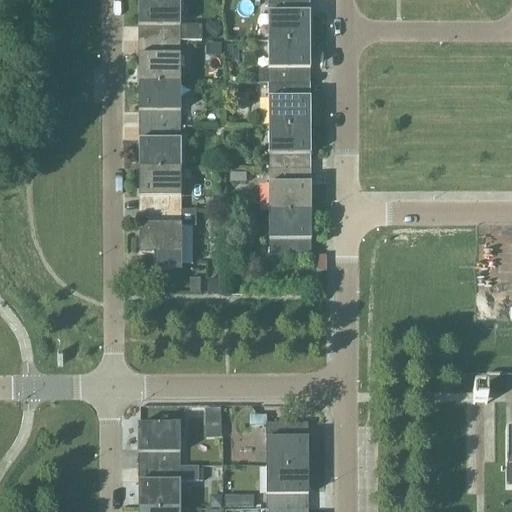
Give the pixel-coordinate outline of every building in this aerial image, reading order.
[(174,0),(140,0),(141,28),(157,28),(157,42),(179,42),(200,42),(200,27),(174,27),(174,0)] [(292,0),(266,0),(267,42),(308,42),(308,13),(293,13),(292,0)] [(141,85),(174,85),(174,57),(179,57),(179,42),(157,42),(157,56),(141,56),(141,85)] [(308,42),(267,42),(267,85),(293,85),(293,71),(309,71),(308,42)] [(157,127),(179,127),(179,112),(175,112),(174,85),(141,85),(141,113),(157,113),(157,127)] [(293,85),(267,85),(267,128),(309,128),(309,99),(293,99),(293,85)] [(142,170),(175,170),(175,142),(179,142),(179,127),(157,127),(157,141),(142,142),(142,170)] [(309,128),(267,128),(268,171),(294,170),(293,156),(309,156),(309,128)] [(175,170),(142,170),(142,199),(158,199),(158,213),(180,213),(180,198),(175,198),(175,170)] [(294,170),(268,171),(268,213),(309,213),(309,184),(294,184),(294,170)] [(176,228),(180,228),(191,228),(191,212),(180,213),(158,213),(158,227),(142,227),(143,256),(153,256),(153,271),(180,271),(180,252),(176,252),(176,228)] [(309,213),(268,213),(268,257),(294,257),(294,243),(310,243),(309,213)] [(244,404),(244,417),(265,417),(265,405),(244,404)] [(137,425),(137,454),(153,454),(153,468),(179,468),(179,425),(137,425)] [(291,425),(265,425),(265,468),(307,468),(307,439),(291,439),(291,425)] [(137,482),(137,511),(179,511),(179,483),(197,482),(197,468),(179,468),(153,468),(153,482),(137,482)] [(307,468),(265,468),(265,511),(292,511),(292,497),(307,497),(307,468)]
